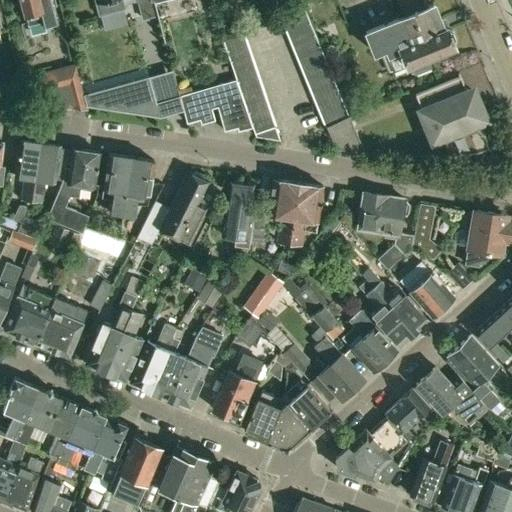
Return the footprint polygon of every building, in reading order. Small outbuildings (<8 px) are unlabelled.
[(21,0),(24,13),(25,13),(28,24),(44,19),(45,24),(56,21),(52,5),(56,4),(55,0),(21,0)] [(96,0),(100,13),(123,7),(121,0),(96,0)] [(447,29),(446,26),(443,27),(433,3),(425,7),(422,0),(397,0),(403,15),(383,23),(365,30),(374,52),(384,48),(393,70),(395,68),(398,70),(403,68),(405,65),(407,64),(407,65),(410,63),(414,73),(431,66),(428,56),(454,46),(453,44),(454,43),(454,42),(456,38),(453,30),(448,29),(448,28),(447,29)] [(304,9),(298,12),(280,19),(285,32),(310,22),(304,9)] [(310,22),(285,32),(290,44),(314,34),(310,22)] [(244,32),(223,39),(226,50),(248,43),(244,32)] [(314,34),(290,44),(295,55),(319,45),(314,34)] [(248,43),(226,50),(230,60),(251,53),(248,43)] [(319,45),(295,55),(300,67),(324,57),(319,45)] [(251,53),(230,60),(233,71),(255,63),(251,53)] [(324,57),(300,67),(305,78),(329,68),(324,57)] [(255,63),(233,71),(236,78),(237,78),(237,80),(258,73),(255,63)] [(39,98),(39,102),(43,103),(73,107),(73,106),(88,109),(87,106),(83,94),(76,67),(53,73),(57,86),(27,95),(27,96),(39,98)] [(329,68),(305,78),(309,90),(333,80),(329,68)] [(258,73),(237,80),(241,91),(262,84),(258,73)] [(151,75),(83,94),(87,106),(160,117),(162,116),(162,115),(160,115),(156,101),(149,77),(151,76),(151,75)] [(415,93),(428,125),(441,119),(445,152),(457,153),(468,153),(478,151),(490,148),(460,75),(415,93)] [(218,87),(207,90),(210,102),(217,100),(219,105),(217,106),(224,130),(237,126),(238,130),(252,126),(253,126),(251,122),(248,111),(244,101),(241,91),(237,80),(237,78),(236,78),(217,84),(218,87)] [(333,80),(309,90),(314,101),(338,91),(333,80)] [(262,84),(241,91),(244,101),(265,94),(262,84)] [(207,90),(193,94),(200,118),(201,123),(214,119),(210,102),(207,90)] [(192,91),(179,94),(187,122),(200,118),(193,94),(192,91)] [(338,91),(314,101),(319,113),(343,103),(338,91)] [(265,94),(244,101),(248,111),(268,104),(265,94)] [(343,103),(319,113),(325,126),(326,125),(349,116),(348,115),(343,103)] [(268,104),(248,111),(251,122),(272,114),(268,104)] [(272,114),(251,122),(253,126),(252,126),(254,133),(276,125),(272,114)] [(349,116),(326,125),(335,146),(334,146),(334,147),(337,148),(355,150),(366,152),(366,151),(364,151),(349,115),(348,115),(349,116)] [(276,125),(254,133),(255,135),(280,139),(276,125)] [(31,199),(40,142),(20,139),(15,174),(25,175),(21,198),(31,199)] [(54,186),(60,145),(40,142),(31,199),(42,201),(44,184),(54,186)] [(94,185),(99,151),(72,147),(68,179),(63,179),(46,218),(56,222),(69,227),(80,231),(82,232),(89,215),(65,206),(69,195),(77,198),(79,183),(94,185)] [(122,214),(132,156),(109,152),(102,197),(112,198),(110,212),(122,214)] [(147,204),(154,159),(132,156),(122,214),(135,216),(137,202),(147,204)] [(193,172),(188,169),(159,228),(189,243),(209,205),(195,198),(206,175),(194,170),(193,172)] [(289,241),(298,181),(273,177),(266,224),(279,226),(277,240),(289,241)] [(235,180),(235,182),(230,181),(222,233),(237,236),(236,244),(248,246),(254,206),(251,205),(254,185),(242,183),(242,181),(235,180)] [(316,231),(323,185),(298,181),(289,241),(301,243),(303,229),(316,231)] [(408,203),(404,198),(364,191),(358,227),(385,231),(384,236),(395,238),(394,243),(377,258),(387,268),(399,257),(399,258),(409,249),(412,243),(413,235),(397,233),(400,216),(401,216),(407,212),(408,203)] [(169,207),(155,200),(137,236),(151,243),(169,207)] [(496,250),(500,251),(502,238),(509,239),(511,220),(505,219),(506,214),(477,209),(473,212),(467,211),(465,226),(471,227),(471,229),(461,227),(455,231),(454,238),(458,244),(468,245),(465,262),(481,265),(486,261),(487,255),(495,256),(496,250)] [(321,229),(324,233),(329,238),(342,219),(334,210),(321,229)] [(16,231),(37,239),(44,224),(24,215),(16,231)] [(417,221),(412,243),(432,259),(440,251),(427,239),(430,223),(417,221)] [(56,222),(53,230),(66,235),(69,227),(56,222)] [(66,235),(65,238),(66,238),(76,242),(80,231),(69,227),(66,235)] [(37,239),(16,231),(11,229),(8,238),(33,248),(37,239)] [(334,245),(329,238),(324,233),(308,248),(318,260),(334,245)] [(410,270),(399,258),(399,257),(387,268),(399,279),(432,315),(454,295),(432,270),(416,284),(407,273),(410,270)] [(0,315),(20,266),(8,261),(5,269),(0,266),(0,315)] [(34,265),(27,262),(22,275),(28,278),(34,265)] [(184,283),(199,291),(207,276),(193,268),(184,283)] [(269,271),(243,307),(258,318),(264,309),(284,282),(269,271)] [(400,287),(399,288),(398,286),(396,285),(395,285),(393,284),(391,284),(389,284),(387,284),(385,284),(374,272),(366,279),(413,332),(428,319),(400,287)] [(210,277),(203,287),(218,296),(224,287),(210,277)] [(399,344),(413,332),(366,279),(359,285),(373,301),(366,307),(399,344)] [(36,341),(55,297),(42,291),(42,290),(23,282),(4,328),(36,341)] [(103,283),(90,309),(98,313),(111,287),(103,283)] [(131,308),(136,298),(138,293),(140,289),(128,284),(111,324),(102,320),(101,323),(97,324),(95,329),(96,333),(84,361),(104,370),(131,308)] [(323,331),(338,317),(308,284),(293,298),(323,331)] [(511,295),(474,330),(488,346),(495,339),(511,323),(511,295)] [(36,341),(68,355),(87,309),(66,300),(66,301),(55,297),(36,341)] [(133,334),(142,313),(131,308),(104,370),(125,379),(142,337),(133,334)] [(372,369),(396,348),(361,308),(349,319),(356,326),(343,337),(372,369)] [(256,321),(270,331),(278,319),(264,309),(258,318),(256,321)] [(250,346),(263,330),(249,319),(236,335),(250,346)] [(146,339),(129,380),(149,389),(167,347),(172,335),(176,326),(164,321),(155,342),(146,339)] [(206,364),(210,354),(212,355),(221,334),(201,325),(188,356),(186,355),(169,397),(190,406),(207,364),(206,364)] [(452,366),(459,374),(480,397),(487,405),(489,407),(500,397),(491,387),(493,385),(485,375),(498,363),(471,333),(447,355),(449,357),(446,360),(452,366)] [(149,389),(169,397),(186,355),(177,351),(182,340),(172,335),(167,347),(149,389)] [(341,397),(364,377),(341,352),(340,353),(325,336),(314,345),(325,356),(314,366),(319,371),(319,372),(341,397)] [(495,339),(488,346),(502,362),(509,356),(495,339)] [(285,353),(301,371),(311,362),(295,344),(285,353)] [(229,367),(212,407),(238,418),(258,369),(261,361),(243,354),(236,370),(229,367)] [(281,367),(275,362),(267,372),(280,382),(281,367)] [(459,374),(451,382),(435,365),(416,383),(442,412),(451,403),(468,422),(487,405),(480,397),(459,374)] [(5,432),(16,437),(37,385),(14,376),(11,384),(3,409),(13,413),(5,432)] [(309,426),(329,408),(306,382),(299,378),(283,392),(288,399),(286,400),(309,426)] [(48,428),(61,395),(37,385),(16,437),(27,441),(25,444),(37,449),(38,446),(42,438),(46,427),(48,428)] [(387,415),(401,430),(429,405),(412,386),(384,412),(387,415)] [(280,405),(279,396),(264,389),(259,396),(258,396),(244,429),(268,439),(282,407),(280,405)] [(288,445),(309,426),(286,400),(288,399),(283,392),(279,396),(280,405),(282,407),(268,439),(284,446),(288,445)] [(49,451),(60,455),(81,404),(61,395),(48,428),(46,427),(42,438),(53,442),(49,451)] [(88,456),(105,414),(81,404),(60,455),(60,456),(57,462),(68,467),(75,451),(88,456)] [(120,438),(126,422),(105,414),(88,456),(84,466),(102,473),(101,476),(112,480),(121,459),(118,458),(125,440),(120,438)] [(366,428),(335,456),(337,467),(375,480),(376,477),(389,481),(413,443),(401,430),(387,415),(369,431),(366,428)] [(511,433),(510,432),(501,454),(511,458),(511,433)] [(155,459),(161,446),(134,435),(120,470),(118,469),(109,489),(143,502),(144,500),(146,501),(164,460),(159,458),(156,459),(155,459)] [(0,496),(6,500),(21,454),(25,443),(13,439),(9,450),(15,452),(12,461),(0,456),(0,496)] [(409,493),(433,501),(446,465),(445,465),(453,444),(440,439),(432,461),(422,457),(409,493)] [(168,511),(194,452),(175,444),(167,464),(166,463),(165,460),(164,460),(146,501),(151,503),(147,511),(149,511),(168,511)] [(198,501),(215,461),(194,452),(168,511),(202,511),(206,505),(198,501)] [(6,500),(27,509),(41,463),(21,454),(6,500)] [(441,504),(461,511),(472,511),(487,470),(479,467),(478,469),(474,480),(467,477),(470,468),(456,463),(453,472),(452,472),(441,504)] [(474,480),(478,469),(471,466),(470,468),(467,477),(474,480)] [(213,494),(248,511),(261,487),(257,477),(236,469),(227,489),(217,485),(213,494)] [(34,511),(67,511),(70,504),(55,498),(61,483),(43,476),(31,510),(34,511)] [(476,511),(511,511),(511,476),(510,476),(507,485),(489,479),(476,511)] [(343,511),(334,508),(301,496),(292,511),(343,511)] [(97,511),(99,509),(79,500),(74,511),(97,511)]
